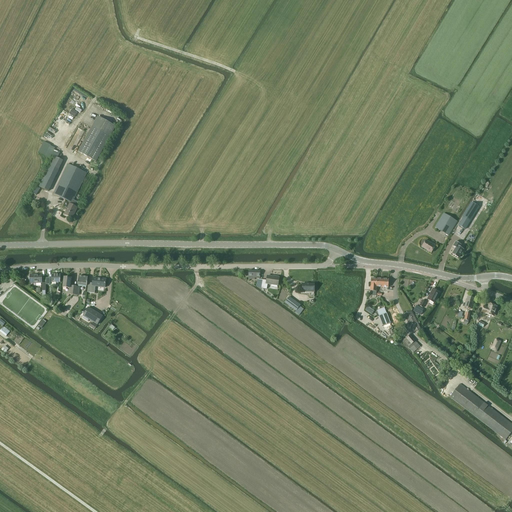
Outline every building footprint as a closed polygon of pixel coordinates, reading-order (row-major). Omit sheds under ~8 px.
[(74,118),(77,113),(72,109),(69,114),(74,118)] [(96,162),(116,126),(98,116),(78,152),(96,162)] [(50,158),(55,149),(50,146),(45,156),(50,158)] [(54,157),(39,187),(48,192),(63,161),(54,157)] [(78,202),(73,200),(86,173),(68,164),(53,194),(70,202),(64,215),(72,219),(77,208),(76,207),(78,202)] [(464,217),(459,226),(465,230),(479,207),(471,203),(463,217),(464,217)] [(449,236),(457,222),(443,214),(435,228),(449,236)] [(426,241),(422,246),(428,250),(427,251),(431,253),(435,246),(426,241)] [(456,248),(452,254),(458,258),(464,249),(460,247),(461,245),(456,242),(453,246),(456,248)] [(249,271),(249,279),(254,279),(255,276),(257,276),(257,278),(260,278),(260,271),(249,271)] [(28,279),(28,280),(29,281),(30,281),(30,283),(42,283),(42,291),(46,291),(46,285),(46,283),(42,283),(42,275),(30,275),(30,277),(29,277),(29,278),(28,278),(28,279)] [(79,276),(77,285),(87,286),(88,278),(79,276)] [(266,281),(262,280),(261,289),(267,289),(267,284),(278,286),(279,278),(278,278),(278,277),(276,277),(275,278),(267,276),(266,281)] [(73,295),(74,287),(71,286),(72,278),(64,277),(63,287),(69,288),(69,295),(73,295)] [(106,280),(93,278),(92,284),(88,283),(87,293),(95,294),(95,287),(105,288),(106,280)] [(388,288),(389,280),(377,279),(376,287),(388,288)] [(302,292),(314,292),(314,284),(302,284),(302,292)] [(434,303),(439,292),(433,289),(427,300),(434,303)] [(471,309),(474,298),(468,296),(464,307),(471,309)] [(285,303),(294,309),(296,311),(295,313),(299,316),(303,309),(300,306),(298,304),(289,297),(285,303)] [(484,306),(482,312),(486,313),(486,314),(492,316),(493,312),(495,313),(497,306),(489,304),(488,307),(484,306)] [(421,315),(423,310),(416,306),(413,311),(421,315)] [(103,316),(88,307),(82,316),(97,325),(103,316)] [(385,309),(377,312),(383,326),(390,323),(385,309)] [(414,332),(420,329),(411,311),(405,314),(414,332)] [(3,327),(0,331),(6,336),(9,332),(3,327)] [(411,335),(402,342),(407,348),(408,347),(413,353),(420,347),(415,341),(411,335)] [(497,352),(500,344),(501,342),(496,339),(493,346),(491,350),(497,352)] [(511,425),(460,385),(450,397),(505,440),(511,431),(511,425)]
